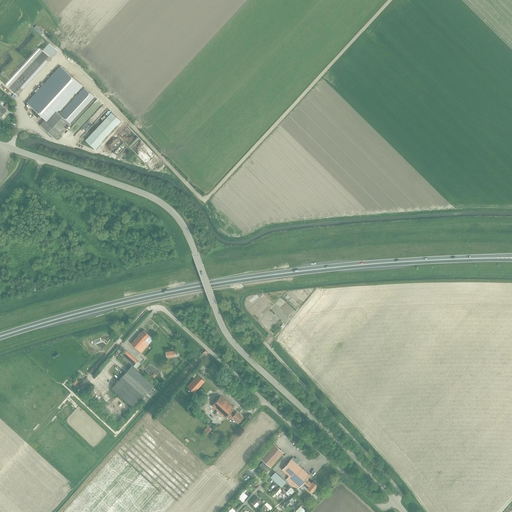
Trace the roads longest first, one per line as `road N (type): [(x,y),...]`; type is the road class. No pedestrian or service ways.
road 1 (tertiary): [(394,500),(231,341),(187,234),(164,204),(0,143)]
road 2 (track): [(33,434),(150,308),(319,281),(511,274)]
road 3 (trunk): [(0,337),(232,280),(452,259)]
road 4 (track): [(124,118),(205,200),(390,0)]
road 5 (track): [(205,200),(228,238),(288,220),(511,207)]
road 6 (unclassified): [(157,308),(379,505),(394,500)]
road 7 (track): [(394,500),(400,494),(390,480),(263,340)]
road 8 (track): [(41,159),(148,208),(180,258)]
